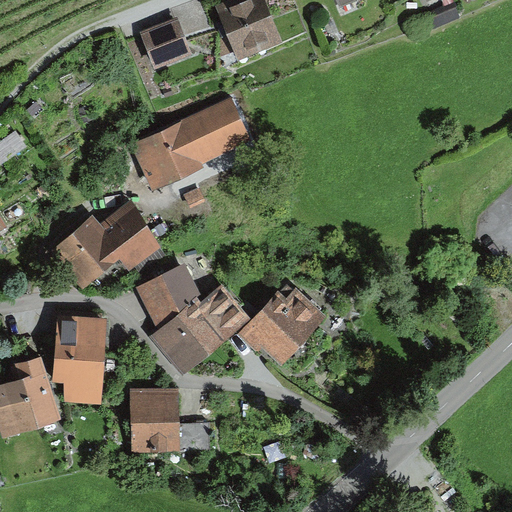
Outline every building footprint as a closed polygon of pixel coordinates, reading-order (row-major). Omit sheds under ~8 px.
[(264,0),(233,0),(216,7),(236,60),(281,42),(264,0)] [(359,2),(357,0),(336,0),(340,10),(359,2)] [(140,34),(155,72),(193,56),(178,19),(140,34)] [(233,97),(129,143),(151,193),(203,170),(202,165),(253,142),(233,97)] [(36,103),(27,111),(33,117),(42,109),(36,103)] [(14,132),(0,141),(0,166),(25,148),(14,132)] [(199,189),(185,195),(191,208),(205,202),(199,189)] [(93,218),(53,248),(84,289),(119,262),(128,274),(162,248),(130,206),(101,228),(93,218)] [(183,264),(136,289),(158,331),(205,298),(183,264)] [(158,331),(150,336),(182,376),(237,333),(250,320),(223,285),(205,298),(158,331)] [(250,320),(237,333),(255,350),(260,346),(281,366),(329,318),(296,286),(285,297),(279,291),(250,320)] [(107,320),(58,316),(52,383),(66,384),(64,403),(101,406),(107,320)] [(16,366),(20,380),(36,428),(62,420),(42,357),(16,366)] [(20,380),(0,386),(0,433),(2,439),(36,428),(20,380)] [(130,390),(131,453),(179,452),(178,424),(178,390),(130,390)] [(208,424),(178,424),(179,452),(209,451),(208,424)]
